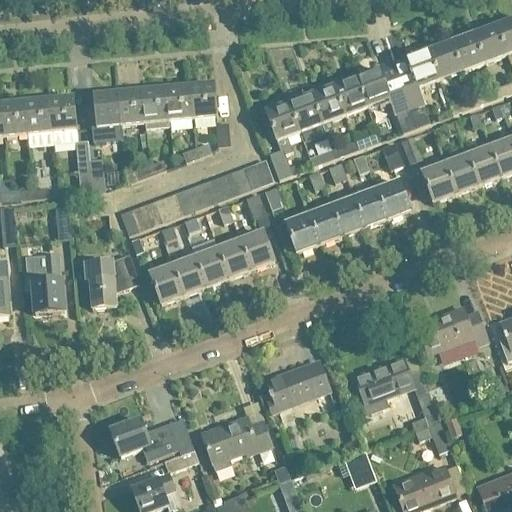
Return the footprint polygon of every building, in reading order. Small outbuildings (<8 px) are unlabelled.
[(511,22),(496,28),(508,59),(511,71),(511,22)] [(485,68),(508,59),(496,28),(473,37),(485,68)] [(451,45),(463,76),(485,68),(473,37),(451,45)] [(463,76),(451,45),(429,54),(440,85),(463,76)] [(440,85),(429,54),(406,62),(407,65),(393,70),(407,107),(409,111),(423,106),(418,93),(440,85)] [(380,75),(379,72),(356,81),(367,112),(390,103),(393,113),(407,107),(393,70),(380,75)] [(367,112),(356,81),(333,89),(345,120),(367,112)] [(511,96),(511,85),(495,92),(498,102),(511,96)] [(214,86),(190,89),(193,122),(218,120),(214,86)] [(193,122),(190,89),(166,91),(169,125),(193,122)] [(345,120),(333,89),(311,98),(323,128),(345,120)] [(169,125),(166,91),(142,93),(145,127),(146,133),(170,131),(169,125)] [(476,111),(498,102),(495,92),(472,101),(476,111)] [(145,127),(142,93),(118,96),(122,129),(145,127)] [(122,129),(118,96),(94,98),(97,132),(121,129),(122,129)] [(323,128),(311,98),(289,106),(300,137),(323,128)] [(49,102),(52,135),(77,133),(74,100),(49,102)] [(476,111),(472,101),(450,109),(453,119),(476,111)] [(29,138),(52,135),(49,102),(25,105),(29,138)] [(29,138),(25,105),(2,107),(5,140),(29,138)] [(279,184),(293,178),(286,158),(293,155),(288,141),(300,137),(289,106),(266,115),(280,154),(270,158),(279,184)] [(430,127),(423,106),(409,111),(417,132),(430,127)] [(417,132),(409,111),(407,107),(393,113),(403,137),(417,132)] [(493,113),(497,123),(504,120),(500,110),(493,113)] [(482,130),(478,116),(469,119),(474,133),(482,130)] [(451,137),(459,134),(456,125),(447,128),(451,137)] [(229,127),(219,128),(216,128),(219,151),(231,150),(229,127)] [(359,154),(380,146),(377,136),(354,145),(359,154)] [(423,163),(419,154),(414,141),(401,146),(410,168),(423,163)] [(511,176),(511,142),(491,151),(502,181),(511,176)] [(359,154),(354,145),(332,153),(336,163),(359,154)] [(212,157),(209,147),(196,151),(199,161),(212,157)] [(404,169),(396,147),(383,152),(391,174),(404,169)] [(196,151),(183,156),(187,166),(199,161),(196,151)] [(502,181),(491,151),(468,159),(479,189),(502,181)] [(313,171),(336,163),(332,153),(310,162),(313,171)] [(370,174),(364,159),(355,162),(360,178),(370,174)] [(479,189),(468,159),(446,168),(457,197),(479,189)] [(90,164),(94,197),(105,197),(102,163),(90,164)] [(276,188),(267,163),(256,167),(265,192),(276,188)] [(94,197),(90,164),(78,165),(82,198),(94,197)] [(167,174),(163,164),(150,169),(154,179),(167,174)] [(265,192),(256,167),(244,171),(254,196),(265,192)] [(348,182),(342,167),(331,172),(336,186),(348,182)] [(457,197),(446,168),(423,176),(434,206),(457,197)] [(137,173),(141,183),(154,179),(150,169),(137,173)] [(254,196),(244,171),(233,176),(243,201),(254,196)] [(243,201),(233,176),(222,180),(231,205),(243,201)] [(325,191),(320,176),(310,179),(315,195),(325,191)] [(231,205),(222,180),(211,184),(220,209),(231,205)] [(220,209),(211,184),(199,188),(209,213),(220,209)] [(412,214),(401,184),(377,193),(389,223),(412,214)] [(209,213),(199,188),(188,192),(198,217),(209,213)] [(48,201),(47,191),(34,192),(35,203),(48,201)] [(285,209),(278,191),(266,195),(272,214),(285,209)] [(35,203),(34,192),(20,193),(21,204),(35,203)] [(198,217),(188,192),(177,196),(186,221),(198,217)] [(389,223),(377,193),(355,202),(366,232),(389,223)] [(186,221),(177,196),(166,201),(175,226),(186,221)] [(266,217),(260,198),(248,203),(254,221),(266,217)] [(175,226),(166,201),(154,205),(164,230),(175,226)] [(366,232),(355,202),(332,210),(344,240),(366,232)] [(164,230),(154,205),(143,209),(153,234),(164,230)] [(71,243),(68,206),(56,207),(59,244),(71,243)] [(153,234),(143,209),(132,213),(141,238),(153,234)] [(228,210),(218,213),(224,228),(234,225),(228,210)] [(344,240),(332,210),(310,218),(321,248),(344,240)] [(17,249),(14,211),(1,212),(4,250),(17,249)] [(141,238),(132,213),(121,217),(130,242),(141,238)] [(321,248),(310,218),(308,215),(299,218),(300,222),(287,227),(298,257),(321,248)] [(196,222),(185,226),(189,237),(200,232),(196,222)] [(174,230),(162,234),(166,245),(178,241),(174,230)] [(276,265),(265,235),(241,244),(253,274),(276,265)] [(253,274),(241,244),(219,252),(230,282),(253,274)] [(230,282),(219,252),(196,261),(208,291),(230,282)] [(56,270),(54,258),(28,261),(30,287),(33,287),(36,317),(65,315),(62,285),(61,285),(59,270),(56,270)] [(141,288),(130,259),(113,265),(86,267),(87,283),(90,283),(93,312),(117,310),(116,295),(124,295),(141,288)] [(208,291),(196,261),(174,269),(185,299),(208,291)] [(185,299),(174,269),(151,278),(162,308),(185,299)] [(0,320),(9,319),(6,285),(0,285),(0,320)] [(489,346),(478,316),(466,320),(463,312),(417,330),(428,360),(474,343),(477,350),(489,346)] [(511,324),(502,328),(511,355),(511,324)] [(415,359),(403,363),(355,381),(359,394),(355,395),(365,420),(389,411),(386,402),(414,392),(418,402),(408,406),(415,425),(412,426),(416,437),(440,428),(415,359)] [(330,396),(319,366),(267,385),(271,398),(269,399),(271,403),(267,405),(272,417),(330,396)] [(272,450),(263,425),(250,430),(247,422),(202,438),(216,476),(232,470),(230,462),(246,456),(247,459),(272,450)] [(184,424),(147,438),(142,423),(111,435),(121,461),(143,453),(148,466),(179,454),(181,460),(195,455),(184,424)] [(461,438),(456,423),(446,427),(452,441),(461,438)] [(450,454),(440,428),(416,437),(419,446),(432,441),(439,458),(450,454)] [(195,455),(181,460),(165,466),(169,477),(199,466),(195,455)] [(374,479),(365,455),(354,460),(363,483),(374,479)] [(426,511),(456,501),(444,471),(394,490),(402,511),(426,511)] [(511,511),(511,478),(478,492),(486,511),(511,511)] [(165,500),(175,496),(170,482),(160,486),(159,483),(133,493),(139,511),(162,511),(168,510),(165,500)] [(279,488),(288,511),(301,511),(291,484),(279,488)] [(220,500),(213,503),(216,510),(223,507),(220,500)]
